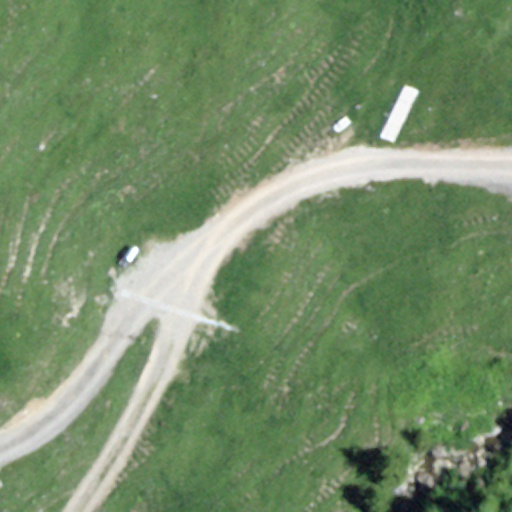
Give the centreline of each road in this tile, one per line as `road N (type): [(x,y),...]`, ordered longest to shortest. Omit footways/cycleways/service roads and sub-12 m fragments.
road 1 (track): [(511,173),(344,162),(251,204),(188,281)]
road 2 (track): [(0,453),(87,386),(125,320),(155,289),(188,281)]
road 3 (track): [(188,281),(144,400),(84,511)]
